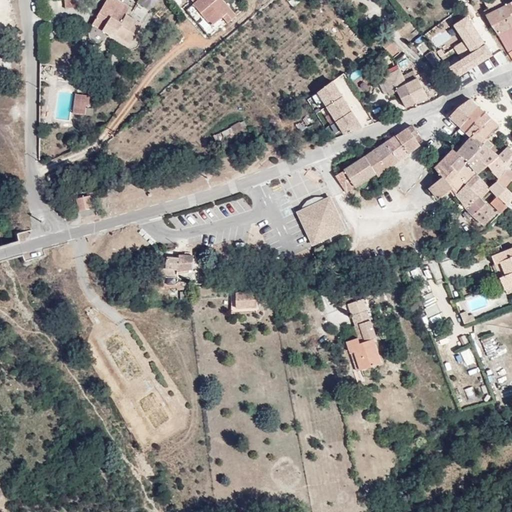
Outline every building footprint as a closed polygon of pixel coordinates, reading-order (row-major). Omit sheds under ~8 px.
[(107,0),(93,24),(104,29),(101,35),(100,37),(107,41),(109,37),(128,47),(139,25),(124,17),(130,5),(119,0),(107,0)] [(145,25),(152,14),(149,13),(157,0),(137,0),(128,14),(145,25)] [(217,8),(221,14),(230,7),(223,0),(193,0),(206,16),(217,8)] [(490,28),(498,36),(511,26),(511,7),(509,2),(501,7),(498,4),(484,13),(490,28)] [(104,29),(93,24),(91,29),(101,35),(104,29)] [(333,43),(352,31),(347,24),(328,35),(333,43)] [(510,54),(511,52),(511,26),(498,36),(510,54)] [(397,54),(383,38),(376,44),(390,61),(397,54)] [(423,54),(433,67),(439,62),(429,50),(423,54)] [(352,81),(361,77),(357,70),(349,74),(352,81)] [(403,110),(413,105),(403,87),(404,87),(399,78),(396,72),(378,81),(386,97),(394,92),(403,110)] [(411,73),(400,79),(404,87),(403,87),(413,105),(425,99),(415,81),(411,73)] [(362,78),(354,84),(358,90),(367,84),(362,78)] [(342,139),(359,132),(329,86),(314,95),(342,139)] [(88,96),(80,95),(79,106),(74,106),(73,112),(84,113),(84,107),(87,106),(88,96)] [(449,119),(460,128),(475,107),(468,101),(456,109),(449,119)] [(462,130),(465,134),(485,115),(475,107),(460,128),(462,130)] [(379,114),(372,118),(376,125),(383,121),(379,114)] [(465,134),(471,139),(490,120),(485,115),(465,134)] [(299,131),(308,127),(305,120),(296,124),(299,131)] [(471,139),(478,146),(481,143),(485,139),(490,135),(497,126),(495,124),(490,120),(471,139)] [(408,126),(393,136),(405,155),(418,146),(412,139),(416,136),(408,126)] [(393,136),(382,144),(388,151),(395,162),(405,155),(393,136)] [(464,167),(473,177),(484,167),(471,153),(478,146),(471,139),(463,147),(460,150),(454,156),(464,167)] [(481,143),(488,149),(491,146),(485,139),(481,143)] [(471,153),(484,167),(496,156),(488,149),(481,143),(478,146),(471,153)] [(382,144),(361,157),(366,166),(388,151),(382,144)] [(451,153),(454,156),(460,150),(458,147),(451,153)] [(493,177),(497,181),(511,165),(509,162),(511,158),(511,153),(505,148),(496,156),(484,167),(488,171),(493,177)] [(366,166),(371,174),(373,178),(395,162),(388,151),(366,166)] [(455,175),(464,167),(454,156),(451,153),(443,160),(455,175)] [(366,166),(361,157),(331,177),(343,194),(371,174),(366,166)] [(445,195),(451,191),(446,184),(455,175),(443,160),(439,164),(431,173),(433,176),(432,178),(435,182),(445,195)] [(511,164),(511,165),(497,181),(494,184),(502,193),(505,188),(511,176),(511,164)] [(451,191),(455,196),(473,177),(464,167),(455,175),(446,184),(451,191)] [(484,167),(473,177),(477,181),(488,171),(484,167)] [(488,171),(477,181),(483,187),(493,177),(488,171)] [(485,198),(489,194),(486,191),(483,187),(477,181),(473,177),(455,196),(466,211),(477,201),(482,195),(485,198)] [(437,202),(445,195),(435,182),(427,190),(437,202)] [(499,199),(502,193),(494,184),(486,191),(489,194),(496,202),(499,199)] [(505,212),(511,203),(511,202),(508,198),(505,196),(502,193),(499,199),(496,202),(505,212)] [(183,214),(187,227),(248,211),(244,197),(183,214)] [(302,210),(297,213),(297,214),(299,212),(326,199),(329,198),(328,197),(324,199),(322,198),(314,199),(306,203),(303,208),(302,210)] [(90,198),(78,200),(80,213),(92,210),(90,198)] [(299,212),(297,214),(312,244),(344,229),(329,198),(326,199),(341,230),(314,242),(299,212)] [(326,199),(299,212),(314,242),(341,230),(326,199)] [(482,207),(477,201),(466,211),(471,218),(482,207)] [(505,213),(505,212),(496,202),(489,209),(495,216),(498,220),(505,213)] [(479,231),(483,229),(493,220),(487,211),(482,207),(471,218),(477,224),(475,226),(479,231)] [(173,228),(181,225),(178,216),(170,219),(173,228)] [(503,290),(511,286),(511,250),(491,258),(493,266),(500,263),(505,276),(499,279),(503,290)] [(177,256),(178,272),(193,268),(192,255),(177,256)] [(175,259),(167,258),(165,270),(166,270),(178,272),(177,256),(175,257),(175,259)] [(500,263),(493,266),(499,279),(505,276),(500,263)] [(416,265),(407,272),(414,281),(423,274),(416,265)] [(178,275),(178,272),(166,270),(167,280),(178,280),(178,275)] [(511,292),(511,286),(503,290),(505,295),(511,292)] [(236,293),(235,307),(256,307),(256,294),(236,293)] [(466,311),(460,314),(464,324),(475,320),(473,314),(467,316),(466,311)] [(370,314),(357,318),(359,327),(363,327),(367,343),(363,344),(368,371),(381,367),(374,342),(378,341),(370,314)] [(364,372),(368,371),(363,344),(362,340),(349,342),(353,354),(358,354),(364,372)] [(467,344),(457,349),(465,366),(475,362),(467,344)] [(359,374),(364,372),(358,354),(353,354),(359,374)] [(496,373),(499,383),(507,381),(504,371),(496,373)]
